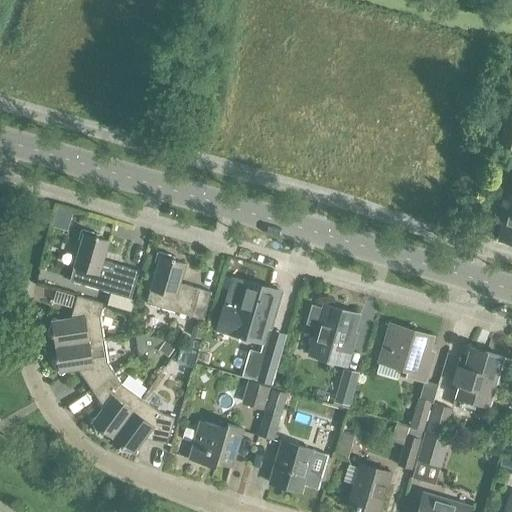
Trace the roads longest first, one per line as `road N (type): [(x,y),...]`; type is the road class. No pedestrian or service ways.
road 1 (tertiary): [(511,291),(0,141)]
road 2 (residential): [(247,511),(173,489),(81,444),(43,403),(24,320)]
